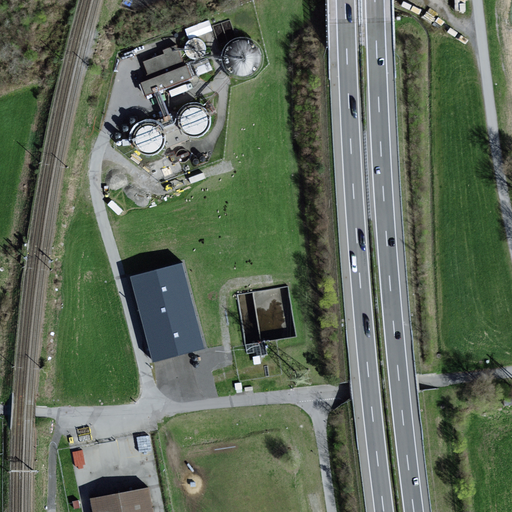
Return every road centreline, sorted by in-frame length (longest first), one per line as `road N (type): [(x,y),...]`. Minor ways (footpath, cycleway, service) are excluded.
road 1 (motorway): [(414,511),(391,300),(375,0)]
road 2 (motorway): [(345,0),(357,247),(384,511)]
road 3 (unclassified): [(316,392),(74,413),(0,411)]
road 4 (unclassified): [(511,371),(316,392)]
road 5 (unclassified): [(333,511),(316,392)]
